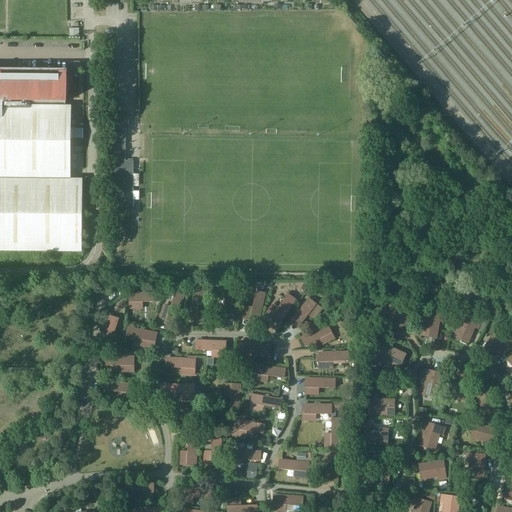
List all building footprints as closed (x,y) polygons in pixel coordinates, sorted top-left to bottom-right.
[(0,251),(48,252),(51,252),(82,252),(83,179),(71,179),(71,135),(71,106),(66,106),(66,102),(67,102),(67,98),(67,76),(0,74),(0,251)] [(133,211),(133,161),(126,161),(126,128),(128,128),(128,119),(114,119),(114,161),(116,161),(116,211),(133,211)] [(175,290),(177,283),(171,281),(169,288),(175,290)] [(175,292),(167,319),(175,322),(184,295),(175,292)] [(198,292),(198,320),(207,320),(207,292),(198,292)] [(225,292),(224,321),(234,321),(234,293),(225,292)] [(256,292),(250,320),(259,322),(265,294),(256,292)] [(130,303),(142,302),(158,302),(158,293),(130,293),(130,303)] [(287,295),(271,318),(279,323),(295,300),(287,295)] [(299,327),(316,305),(309,299),(291,322),(299,327)] [(394,324),(407,318),(399,301),(382,310),(384,313),(388,312),(394,324)] [(443,319),(444,315),(426,312),(423,330),(437,332),(440,318),(443,319)] [(479,326),(481,322),(464,315),(457,332),(470,337),(476,324),(479,326)] [(110,347),(114,335),(119,320),(110,317),(101,344),(110,347)] [(306,346),(331,333),(327,325),(302,338),(306,346)] [(127,337),(155,342),(156,333),(129,328),(127,337)] [(510,345),(511,342),(511,340),(498,330),(487,344),(498,353),(507,342),(510,345)] [(197,350),(225,351),(225,342),(197,341),(197,350)] [(240,351),(251,352),(268,355),(269,346),(241,342),(240,351)] [(394,365),(400,352),(384,344),(376,361),(380,363),(381,359),(394,365)] [(319,353),(320,362),(348,361),(348,352),(319,353)] [(105,366),(133,366),(133,357),(105,357),(105,366)] [(166,368),(194,369),(195,360),(167,358),(166,368)] [(256,374),(267,376),(284,378),(285,369),(257,365),(256,374)] [(439,392),(443,374),(425,370),(424,374),(428,375),(425,388),(439,392)] [(467,394),(470,376),(452,374),(451,378),(455,378),(453,392),(467,394)] [(306,388),(318,388),(334,389),(334,379),(306,379),(306,388)] [(102,391),(130,393),(131,384),(103,382),(102,391)] [(166,394),(194,394),(194,385),(166,385),(166,394)] [(241,385),(231,385),(229,413),(239,414),(241,385)] [(491,390),(494,389),(493,385),(476,391),(482,408),(496,403),(491,390)] [(251,404),(263,406),(279,409),(281,400),(253,395),(251,404)] [(388,415),(388,400),(374,400),(374,396),(370,396),(369,414),(388,415)] [(303,405),(303,414),(315,415),(331,415),(331,406),(303,405)] [(183,419),(211,420),(212,411),(184,409),(183,419)] [(331,435),(331,447),(341,447),(341,419),(332,419),(331,435)] [(234,429),(246,431),(262,434),(264,425),(236,420),(234,429)] [(444,432),(445,428),(427,423),(422,440),(436,445),(440,431),(444,432)] [(381,444),(382,429),(368,428),(369,424),(364,424),(363,442),(381,444)] [(494,448),(499,430),(481,425),(477,439),(491,443),(490,446),(494,448)] [(41,431),(40,437),(50,439),(51,429),(50,429),(41,428),(41,431)] [(188,436),(187,465),(196,465),(198,437),(188,436)] [(212,436),(211,464),(220,465),(222,437),(212,436)] [(259,461),(260,452),(232,449),(231,458),(259,461)] [(331,452),(328,480),(338,481),(340,453),(331,452)] [(306,462),(306,454),(298,453),(297,461),(306,462)] [(484,473),(485,455),(467,454),(467,458),(470,458),(469,472),(484,473)] [(280,469),(308,472),(308,463),(280,460),(280,469)] [(442,480),(446,479),(443,461),(425,464),(427,478),(441,476),(442,480)] [(250,464),(249,478),(256,479),(257,465),(250,464)] [(382,486),(384,472),(369,470),(370,466),(366,465),(363,484),(382,486)] [(439,483),(440,490),(447,489),(446,482),(439,483)] [(153,493),(153,484),(125,483),(125,492),(153,493)] [(181,496),(193,498),(209,499),(210,490),(182,487),(181,496)] [(274,504),(286,505),(302,506),(302,497),(274,495),(274,504)] [(458,511),(460,498),(442,495),(441,500),(445,500),(443,511),(458,511)] [(428,511),(431,503),(414,498),(413,502),(416,503),(413,511),(428,511)]
